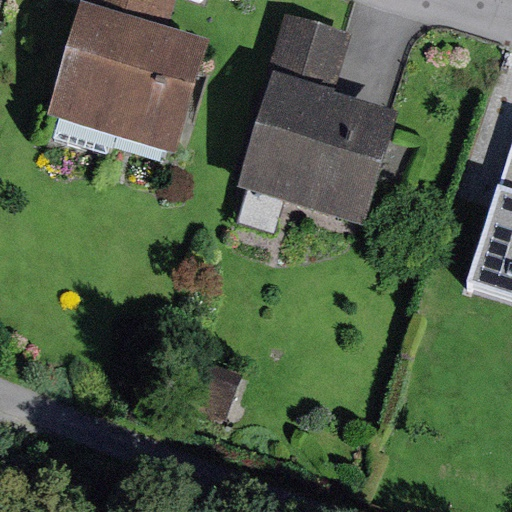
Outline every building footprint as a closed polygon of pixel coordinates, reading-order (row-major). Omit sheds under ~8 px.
[(0,0),(0,75),(4,77),(26,0),(0,0)] [(194,0),(100,0),(65,120),(198,159),(233,43),(186,29),(194,0)] [(370,40),(304,18),(287,68),(353,91),(370,40)] [(420,116),(294,78),(249,224),(290,236),(299,205),(385,231),(420,116)] [(511,225),(493,295),(511,300),(511,225)]
